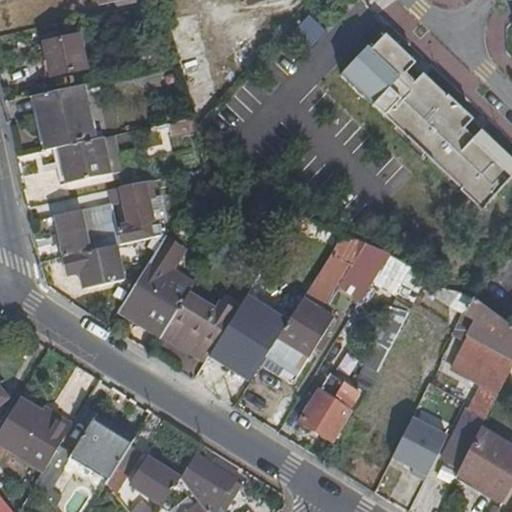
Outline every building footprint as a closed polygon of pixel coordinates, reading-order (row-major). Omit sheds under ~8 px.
[(227,12),(233,39),(260,33),(265,32),(259,5),(227,12)] [(202,7),(174,15),(189,80),(217,73),(202,7)] [(310,51),(331,30),(313,13),(292,34),(310,51)] [(511,177),(511,150),(386,29),(340,76),(480,210),(511,177)] [(265,32),(260,33),(241,53),(252,62),(272,39),(265,32)] [(56,78),(91,69),(83,38),(50,46),(56,78)] [(217,73),(189,80),(197,113),(200,123),(223,96),(217,73)] [(80,90),(40,102),(52,155),(64,152),(100,143),(88,95),(80,90)] [(100,143),(64,152),(73,188),(117,178),(109,141),(100,143)] [(159,185),(128,192),(136,231),(122,234),(126,251),(161,243),(158,228),(161,227),(156,205),(162,203),(159,185)] [(260,194),(248,188),(234,213),(245,219),(249,213),(260,194)] [(260,194),(249,213),(278,228),(288,207),(260,194)] [(116,205),(85,212),(94,254),(95,258),(126,251),(122,234),(116,205)] [(69,259),(94,254),(85,212),(84,210),(60,216),(69,259)] [(399,260),(354,238),(343,256),(276,365),(309,385),(315,375),(345,326),(333,320),(350,292),(372,305),(382,289),(399,260)] [(192,254),(171,243),(127,312),(172,340),(200,295),(205,287),(180,272),(192,254)] [(309,256),(291,245),(274,271),(292,283),(309,256)] [(132,283),(126,251),(95,258),(69,264),(73,279),(88,275),(92,293),(132,283)] [(399,260),(382,289),(421,312),(438,279),(399,260)] [(222,307),(200,295),(172,340),(215,365),(221,356),(232,338),(248,313),(226,300),(222,307)] [(276,314),(256,300),(248,313),(232,338),(243,345),(252,351),(276,314)] [(467,379),(493,393),(511,363),(511,334),(468,316),(448,369),(467,379)] [(355,332),(345,326),(315,375),(325,381),(355,332)] [(233,364),(243,345),(232,338),(221,356),(233,364)] [(373,342),(361,377),(377,382),(389,347),(373,342)] [(467,379),(464,414),(481,424),(493,393),(467,379)] [(0,391),(0,410),(9,403),(0,391)] [(332,392),(325,403),(333,408),(340,397),(332,392)] [(325,403),(306,430),(338,450),(355,423),(349,418),(356,407),(340,397),(333,408),(325,403)] [(35,409),(27,404),(14,425),(0,446),(0,456),(6,461),(12,451),(17,455),(24,459),(51,420),(35,409)] [(448,436),(414,419),(394,459),(428,477),(448,436)] [(60,426),(51,420),(24,459),(52,478),(66,455),(79,433),(63,422),(60,426)] [(76,461),(115,487),(125,473),(141,448),(119,436),(117,439),(99,427),(97,429),(76,461)] [(511,452),(477,430),(454,476),(499,506),(511,483),(511,452)] [(165,511),(172,511),(188,488),(156,467),(138,495),(165,511)] [(245,492),(242,490),(207,469),(200,481),(207,485),(199,498),(220,511),(228,511),(233,505),(236,506),(245,492)] [(152,511),(128,495),(137,482),(125,473),(115,487),(112,492),(127,511),(152,511)] [(242,511),(252,497),(245,492),(236,506),(233,505),(228,511),(242,511)] [(0,511),(15,511),(0,493),(0,511)]
